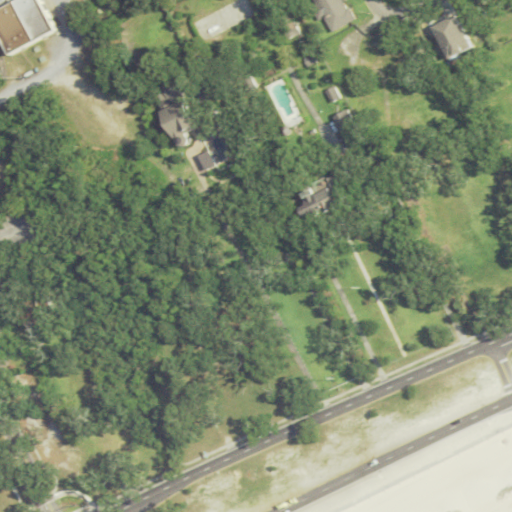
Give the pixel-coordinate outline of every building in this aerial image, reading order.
[(0,32),(0,0),(41,0),(58,31),(11,53),(0,32)] [(351,7),(357,18),(334,31),(325,17),(320,20),(309,0),(344,0),(349,8),(351,7)] [(298,22),(300,26),(298,27),(302,34),(290,39),(281,19),(293,14),(296,23),(298,22)] [(443,61),(467,49),(451,16),(427,28),(443,61)] [(338,99),(332,87),(323,91),(328,103),(338,99)] [(171,111),(189,145),(202,137),(203,138),(217,131),(198,96),(171,111)] [(354,131),(345,110),(330,116),(339,137),(354,131)] [(203,155),(209,170),(220,165),(213,150),(203,155)] [(343,203),(343,205),(316,218),(313,211),(307,213),(304,206),(309,203),(308,200),(305,200),(304,196),(305,194),(303,191),(316,185),(315,182),(328,176),(330,179),(336,175),(349,200),(343,203)] [(27,309),(35,329),(64,317),(55,297),(27,309)]
